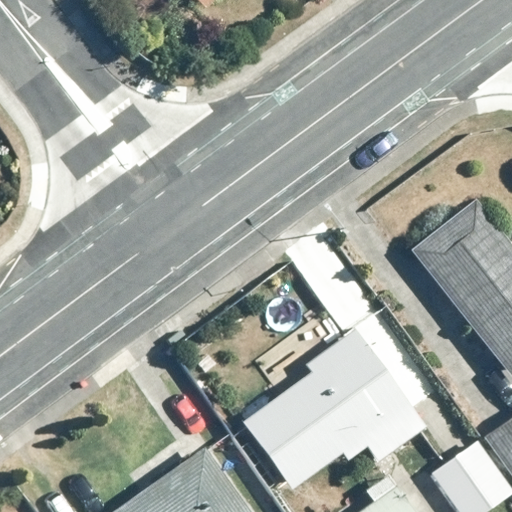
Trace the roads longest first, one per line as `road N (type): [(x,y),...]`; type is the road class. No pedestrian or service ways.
road 1 (tertiary): [(171,226),(481,0)]
road 2 (residential): [(0,7),(171,226)]
road 3 (tertiary): [(0,355),(171,226)]
